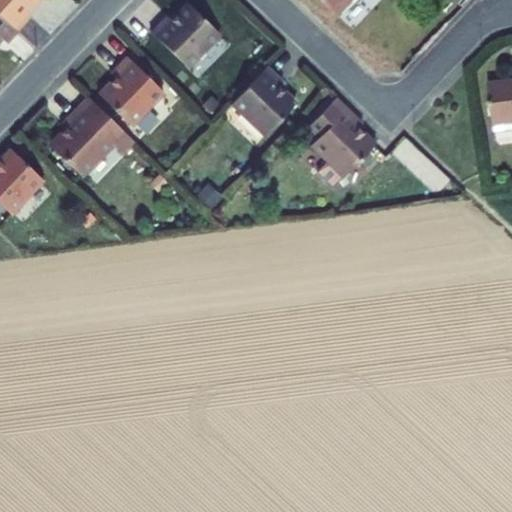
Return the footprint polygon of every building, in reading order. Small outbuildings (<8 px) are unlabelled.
[(0,0),(0,20),(15,35),(34,15),(30,12),(41,0),(0,0)] [(167,17),(155,28),(193,65),(226,31),(193,0),(177,17),(172,22),(167,17)] [(319,0),(336,16),(351,0),(319,0)] [(172,12),(167,17),(172,22),(177,17),(172,12)] [(15,35),(0,20),(0,42),(4,47),(15,35)] [(127,70),(122,75),(105,92),(138,124),(171,90),(132,53),(121,65),(127,70)] [(127,70),(121,65),(117,70),(122,75),(127,70)] [(273,65),(236,103),(270,135),(302,102),(285,86),(279,81),(284,76),(273,65)] [(279,81),(285,86),(290,81),(284,76),(279,81)] [(511,81),(490,84),(496,133),(511,130),(511,83),(511,84),(511,81)] [(77,121),(73,125),(56,142),(89,175),(120,142),(131,153),(141,142),(92,95),(72,116),(77,121)] [(365,119),(341,96),(314,125),(326,136),(317,145),(350,175),(381,143),(361,124),(365,119)] [(77,121),(72,116),(68,120),(73,125),(77,121)] [(8,158),(40,188),(50,178),(18,147),(8,158)] [(0,194),(18,211),(40,188),(8,158),(3,164),(0,166),(0,194)]
